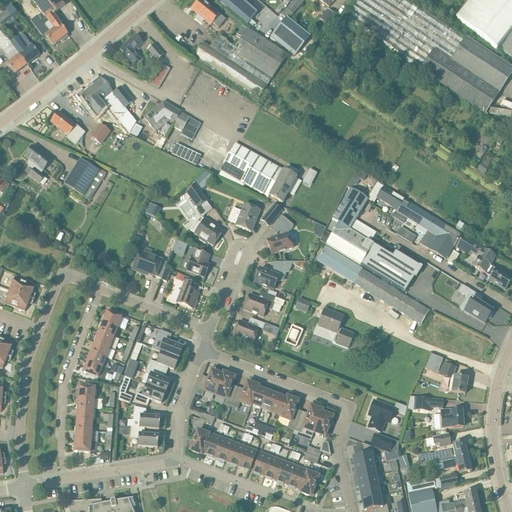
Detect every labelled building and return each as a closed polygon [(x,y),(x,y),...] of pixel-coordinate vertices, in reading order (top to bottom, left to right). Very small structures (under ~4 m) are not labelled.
[(45,37),(47,39),(53,47),(68,35),(60,25),(61,25),(53,15),(65,6),(60,0),(32,0),(54,29),(45,37)] [(201,24),(204,20),(211,26),(213,24),(219,29),(226,20),(208,6),(200,0),(199,0),(192,10),(198,15),(195,19),(201,24)] [(216,0),(247,25),(247,26),(257,14),(240,0),(216,0)] [(304,0),(294,0),(282,15),(288,20),(305,0),(304,0)] [(357,0),(344,21),(484,114),(511,72),(511,68),(466,38),(465,39),(405,0),(357,0)] [(511,0),(471,0),(456,20),(495,51),(498,48),(511,58),(511,0)] [(334,14),(328,9),(317,22),(323,27),(334,14)] [(15,22),(7,11),(0,15),(0,28),(2,31),(15,22)] [(293,57),(309,38),(286,19),(271,38),(293,57)] [(160,27),(183,47),(187,43),(165,23),(160,27)] [(0,29),(0,47),(2,51),(11,62),(7,65),(8,67),(14,75),(27,66),(19,56),(9,42),(8,41),(3,35),(4,34),(0,29)] [(202,62),(259,98),(287,56),(248,30),(235,49),(219,36),(210,48),(203,43),(194,57),(202,62)] [(15,36),(8,41),(9,42),(19,56),(27,66),(39,56),(33,48),(32,46),(31,47),(26,51),(19,41),(18,39),(15,36)] [(133,66),(141,60),(137,56),(133,51),(142,43),(136,36),(119,50),(126,57),(130,62),(133,66)] [(158,61),(159,62),(163,56),(154,46),(149,51),(158,61)] [(158,89),(169,70),(160,64),(149,84),(158,89)] [(143,81),(148,84),(154,72),(150,69),(143,81)] [(100,79),(80,95),(91,109),(92,109),(97,115),(107,107),(115,117),(127,130),(136,123),(125,109),(132,103),(121,88),(113,95),(100,79)] [(155,133),(170,121),(174,124),(180,113),(167,105),(163,112),(159,107),(144,119),(155,133)] [(58,113),(50,123),(68,137),(69,136),(75,141),(82,132),(76,127),(58,113)] [(180,135),(192,141),(200,126),(180,113),(174,124),(172,128),(181,133),(180,135)] [(91,138),(101,146),(111,133),(100,125),(91,138)] [(501,135),(496,143),(501,146),(506,138),(501,135)] [(196,167),(201,156),(176,145),(171,155),(196,167)] [(282,204),(296,179),(295,178),(298,173),(287,167),(284,172),(235,145),(232,150),(220,172),(269,199),(270,197),(282,204)] [(481,146),(472,162),(477,165),(487,150),(481,146)] [(32,147),(24,157),(29,161),(28,164),(28,167),(33,171),(29,176),(40,184),(45,178),(41,175),(51,161),(32,147)] [(98,172),(80,160),(64,185),(82,197),(89,201),(105,176),(98,172)] [(359,171),(367,176),(370,169),(362,165),(359,171)] [(481,165),(477,171),(484,176),(488,169),(481,165)] [(311,186),(316,171),(307,169),(303,184),(311,186)] [(204,171),(194,181),(202,190),(214,179),(210,175),(204,171)] [(357,171),(354,177),(360,180),(363,182),(367,176),(357,171)] [(0,192),(3,195),(9,185),(2,181),(2,182),(0,181),(0,192)] [(399,220),(409,204),(377,184),(376,186),(371,195),(397,211),(394,217),(399,220)] [(198,208),(207,202),(195,186),(186,192),(198,208)] [(368,200),(359,195),(351,190),(333,220),(340,224),(349,230),(368,200)] [(406,219),(437,238),(445,226),(409,204),(399,220),(404,223),(406,219)] [(145,214),(152,218),(157,208),(149,205),(145,214)] [(251,233),(259,211),(245,205),(236,227),(251,233)] [(269,227),(281,212),(274,205),(261,221),(269,227)] [(267,241),(272,256),(281,253),(293,249),(288,235),(293,229),(293,227),(292,225),(281,216),(270,229),(277,235),(280,232),(281,237),(267,241)] [(205,220),(204,220),(200,217),(194,226),(199,229),(195,235),(200,238),(199,240),(205,244),(207,243),(213,247),(222,233),(210,225),(211,224),(205,220)] [(315,224),(313,230),(314,236),(321,239),(326,229),(315,224)] [(327,245),(404,293),(413,277),(415,278),(421,268),(395,252),(393,256),(391,255),(349,230),(340,224),(336,230),(327,245)] [(461,230),(460,231),(465,234),(469,228),(464,225),(461,230)] [(429,249),(446,260),(459,239),(461,235),(445,226),(437,238),(430,250),(429,249)] [(325,232),(320,241),(326,245),(332,236),(325,232)] [(482,265),(484,264),(486,265),(489,262),(492,263),(496,257),(462,237),(458,244),(479,257),(473,267),(479,270),(482,265)] [(192,249),(185,246),(183,253),(189,255),(192,249)] [(317,261),(352,282),(420,325),(429,311),(326,247),(317,261)] [(187,271),(205,278),(209,266),(206,264),(209,256),(197,251),(194,260),(191,259),(187,271)] [(156,277),(159,268),(162,261),(149,256),(148,258),(138,254),(132,271),(142,274),(143,273),(156,277)] [(511,279),(490,266),(492,263),(489,262),(486,265),(484,264),(482,265),(479,270),(490,277),(488,281),(505,291),(511,279)] [(293,263),(264,263),(264,264),(273,264),(273,269),(269,270),(269,271),(268,274),(259,270),(254,284),(273,291),(278,278),(283,280),(287,271),(290,272),(293,263)] [(167,283),(171,271),(165,269),(161,280),(167,283)] [(35,286),(14,278),(9,291),(30,299),(35,286)] [(188,283),(185,281),(177,304),(192,310),(198,294),(195,293),(198,286),(188,283)] [(463,287),(459,293),(467,298),(460,309),(464,311),(464,312),(472,316),(471,317),(476,320),(477,319),(484,324),(487,319),(489,320),(492,314),(491,313),(491,312),(478,304),(482,299),(463,287)] [(25,312),(30,299),(9,291),(9,293),(6,292),(5,296),(7,297),(4,304),(25,312)] [(249,296),(244,310),(263,318),(267,309),(271,311),(274,304),(279,306),(281,301),(275,298),(264,294),(261,300),(249,296)] [(295,309),(307,313),(310,304),(299,299),(295,309)] [(333,344),(348,350),(354,335),(342,330),(341,332),(338,331),(344,317),(325,309),(321,318),(317,328),(336,336),(333,344)] [(102,322),(118,328),(122,318),(106,312),(102,322)] [(239,322),(233,337),(253,344),(259,329),(263,330),(265,325),(254,320),(251,327),(239,322)] [(118,328),(102,322),(98,333),(114,339),(118,328)] [(270,329),(268,334),(276,338),(279,332),(270,329)] [(291,330),(287,339),(298,343),(302,334),(291,330)] [(159,353),(161,354),(161,353),(178,360),(183,349),(169,343),(171,336),(159,331),(155,343),(156,345),(162,347),(159,353)] [(110,349),(110,348),(115,350),(119,341),(114,339),(98,333),(95,343),(110,349)] [(136,335),(132,334),(128,344),(132,346),(136,335)] [(189,350),(193,340),(178,334),(174,343),(189,350)] [(0,353),(8,357),(13,344),(0,338),(0,353)] [(91,353),(106,359),(110,349),(95,343),(91,353)] [(124,354),(129,356),(132,346),(128,344),(124,354)] [(136,363),(142,346),(137,344),(130,361),(135,362),(136,363)] [(87,363),(102,369),(106,359),(91,353),(87,363)] [(161,353),(161,354),(157,364),(150,361),(147,367),(162,373),(164,367),(174,371),(178,360),(161,353)] [(433,357),(429,366),(436,369),(440,360),(433,357)] [(130,361),(124,377),(129,379),(135,362),(130,361)] [(83,373),(98,379),(102,369),(87,363),(83,373)] [(448,392),(455,393),(465,395),(467,379),(452,377),(455,369),(444,364),(440,375),(450,379),(448,392)] [(147,367),(145,374),(150,376),(146,386),(165,393),(169,382),(164,380),(166,374),(162,373),(147,367)] [(196,394),(203,397),(204,392),(215,396),(223,375),(223,374),(216,372),(215,373),(211,372),(207,383),(201,381),(196,394)] [(114,381),(118,382),(119,381),(121,383),(124,377),(121,376),(116,374),(114,381)] [(224,405),(231,407),(236,394),(230,391),(235,378),(223,374),(223,375),(215,396),(226,400),(224,405)] [(251,406),(258,389),(259,387),(247,383),(242,396),(236,394),(231,407),(238,410),(240,404),(251,408),(252,406),(251,406)] [(134,401),(138,403),(147,406),(150,400),(161,404),(165,393),(146,386),(142,397),(137,395),(134,401)] [(78,398),(94,400),(95,389),(79,387),(78,398)] [(251,406),(252,406),(261,409),(267,393),(258,389),(251,406)] [(414,389),(411,396),(417,398),(420,392),(414,389)] [(119,392),(118,402),(129,404),(132,398),(125,395),(119,392)] [(270,413),(277,396),(267,393),(261,409),(270,413)] [(280,417),(286,400),(277,396),(270,413),(280,417)] [(94,400),(78,398),(77,409),(93,410),(94,400)] [(287,429),(294,432),(299,418),(293,416),(298,402),(287,398),(286,400),(280,417),(279,418),(290,422),(287,429)] [(430,401),(429,408),(442,410),(443,402),(430,401)] [(372,418),(368,429),(381,434),(385,423),(389,424),(394,410),(374,402),(368,416),(372,418)] [(294,432),(301,434),(303,430),(313,434),(322,412),(322,411),(311,407),(306,420),(299,418),(294,432)] [(159,430),(160,418),(146,417),(146,410),(134,408),(132,428),(139,429),(145,429),(159,430)] [(93,421),(93,410),(77,409),(76,420),(93,421)] [(442,416),(441,416),(439,416),(440,430),(463,428),(462,411),(451,412),(451,411),(442,412),(442,416)] [(313,434),(325,438),(332,418),(329,416),(329,415),(322,412),(313,434)] [(202,414),(199,420),(212,425),(215,419),(202,414)] [(92,432),(93,421),(76,420),(75,431),(92,432)] [(131,428),(130,439),(138,440),(137,447),(157,449),(158,437),(144,436),(145,429),(139,429),(132,428),(131,428)] [(98,443),(98,433),(92,432),(75,431),(75,442),(91,443),(91,442),(98,443)] [(197,431),(190,452),(201,456),(202,454),(208,435),(197,431)] [(405,432),(402,443),(413,441),(412,432),(405,432)] [(202,454),(214,458),(221,439),(209,434),(208,435),(202,454)] [(375,435),(370,446),(389,453),(393,442),(375,435)] [(448,435),(432,439),(434,446),(439,445),(440,449),(450,446),(448,435)] [(225,463),(233,443),(221,439),(214,458),(225,463)] [(96,454),(97,445),(91,444),(91,443),(75,442),(74,453),(96,454)] [(233,443),(225,463),(237,467),(245,448),(233,443)] [(444,463),(468,457),(464,443),(452,445),(455,456),(451,457),(450,451),(430,456),(430,454),(418,457),(420,467),(436,464),(436,465),(444,463)] [(355,470),(375,465),(372,448),(361,444),(364,456),(353,458),(355,470)] [(245,448),(237,467),(249,472),(257,452),(245,448)] [(308,448),(306,454),(319,459),(321,453),(308,448)] [(108,462),(109,454),(100,452),(100,461),(108,462)] [(265,478),(272,458),(260,454),(253,473),(265,478)] [(304,460),(317,465),(319,459),(306,454),(304,460)] [(468,457),(444,463),(436,465),(437,471),(443,470),(444,472),(457,469),(459,475),(471,472),(468,457)] [(272,458),(265,478),(277,482),(284,463),(272,458)] [(296,467),(284,463),(277,482),(288,487),(296,467)] [(357,480),(378,476),(375,465),(355,470),(357,480)] [(296,467),(288,487),(300,491),(308,473),(308,472),(296,467)] [(318,477),(308,473),(300,491),(299,493),(311,498),(312,496),(313,496),(316,490),(314,489),(318,477)] [(407,484),(407,485),(409,494),(422,492),(434,489),(434,490),(456,485),(454,475),(439,479),(439,480),(433,481),(433,478),(407,484)] [(377,486),(375,477),(378,477),(378,476),(357,480),(359,491),(380,486),(377,486)] [(382,496),(380,486),(359,491),(362,501),(385,496),(382,496)] [(411,511),(450,511),(467,509),(479,506),(475,491),(463,494),(465,501),(449,505),(448,501),(434,505),(431,490),(407,496),(411,511)] [(387,511),(385,496),(362,501),(363,511),(368,511),(376,510),(375,511),(387,511)] [(133,511),(129,501),(133,500),(115,502),(115,501),(110,502),(110,503),(102,505),(101,501),(102,501),(66,503),(69,503),(70,511),(133,511)] [(406,511),(404,501),(396,503),(398,511),(406,511)]
